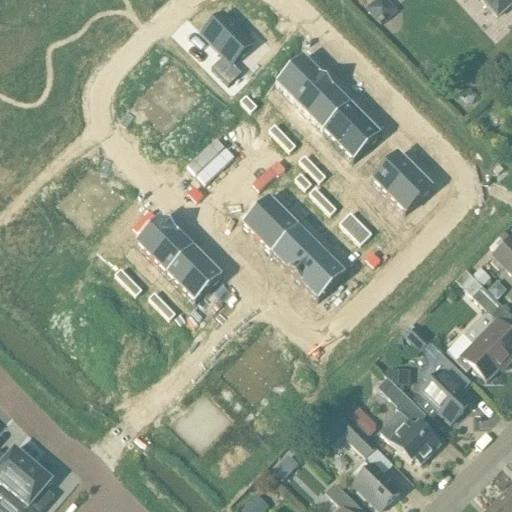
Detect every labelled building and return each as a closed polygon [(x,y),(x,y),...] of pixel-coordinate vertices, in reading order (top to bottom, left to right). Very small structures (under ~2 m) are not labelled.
[(384,0),(375,0),(363,11),(379,28),(396,13),(384,0)] [(511,0),(479,0),(497,20),(511,5),(511,0)] [(219,20),(197,41),(219,63),(207,75),(225,93),(238,80),(229,71),(249,50),(219,20)] [(292,106),(318,79),(302,63),(275,89),(292,106)] [(168,71),(151,88),(180,117),(197,100),(168,71)] [(306,120),(333,94),(318,79),(292,106),(306,120)] [(151,88),(133,106),(162,135),(180,117),(151,88)] [(460,101),(465,107),(472,105),(474,98),(469,92),(462,94),(460,101)] [(323,136),(349,110),(333,94),(306,120),(323,136)] [(255,112),(245,102),(239,108),(247,116),(249,118),(255,112)] [(337,151),(363,124),(349,110),(323,136),(337,151)] [(363,124),(337,151),(354,167),(380,141),(363,124)] [(284,141),(274,131),(268,137),(278,147),(284,141)] [(215,133),(205,143),(210,149),(221,139),(215,133)] [(294,151),(284,141),(278,147),(288,157),(294,151)] [(205,143),(195,153),(201,159),(210,149),(205,143)] [(388,202),(414,176),(398,159),(371,186),(388,202)] [(314,172),(304,162),(298,168),(308,178),(314,172)] [(308,178),(318,188),(324,182),(314,172),(308,178)] [(90,173),(73,191),(102,220),(120,203),(90,173)] [(414,176),(388,202),(405,219),(431,193),(414,176)] [(310,190),(300,180),(294,185),(304,196),(310,190)] [(73,191),(55,208),(85,238),(102,220),(73,191)] [(324,204),(315,194),(309,200),(319,210),(324,204)] [(268,204),(241,230),(256,245),(282,219),(268,204)] [(334,214),(329,209),(324,204),(319,210),(329,220),(334,214)] [(297,233),(282,219),(256,245),(270,259),(297,233)] [(361,229),(351,219),(345,225),(355,235),(361,229)] [(150,265),(177,239),(160,222),(134,249),(150,265)] [(355,235),(345,225),(339,231),(349,241),(355,235)] [(129,226),(118,236),(124,242),(134,232),(129,226)] [(370,239),(361,229),(355,235),(365,245),(370,239)] [(313,249),(297,233),(270,259),(286,276),(313,249)] [(26,236),(1,260),(13,272),(11,274),(22,286),(25,283),(39,297),(59,278),(62,281),(80,264),(50,235),(38,247),(26,236)] [(355,235),(349,241),(359,251),(365,245),(355,235)] [(118,236),(109,246),(114,252),(124,242),(118,236)] [(510,241),(504,236),(490,252),(495,256),(490,261),(511,281),(511,240),(511,239),(510,241)] [(165,280),(191,253),(177,239),(150,265),(165,280)] [(327,263),(313,249),(286,276),(301,290),(327,263)] [(179,294),(205,267),(191,253),(165,280),(179,294)] [(344,280),(327,263),(301,290),(317,307),(344,280)] [(194,309),(220,282),(205,267),(179,294),(194,309)] [(474,283),(481,290),(489,281),(480,271),(471,280),(474,283)] [(89,272),(74,286),(83,294),(98,280),(89,272)] [(125,291),(131,286),(121,276),(115,281),(125,291)] [(482,291),(481,290),(474,283),(463,294),(472,302),(482,291)] [(140,296),(131,286),(125,291),(134,301),(140,296)] [(487,295),(496,304),(505,295),(500,290),(493,290),(487,295)] [(486,316),(495,326),(497,324),(506,315),(482,291),(472,302),(486,316)] [(156,317),(162,311),(152,301),(146,307),(156,317)] [(156,317),(166,327),(172,321),(162,311),(156,317)] [(463,340),(446,356),(466,376),(471,371),(486,386),(508,364),(511,366),(511,364),(511,339),(497,324),(495,326),(473,349),(463,340)] [(431,346),(416,332),(404,344),(419,358),(431,346)] [(257,342),(240,359),(269,389),(287,371),(257,342)] [(240,359),(223,377),(252,406),(269,389),(240,359)] [(456,373),(441,359),(421,380),(430,389),(420,399),(419,397),(413,403),(432,422),(438,416),(450,428),(471,407),(447,383),(456,373)] [(393,390),(396,390),(396,374),(385,374),(385,381),(387,384),(393,390)] [(393,390),(387,384),(377,393),(397,413),(407,403),(393,390)] [(206,397),(192,411),(216,436),(230,422),(206,397)] [(346,419),(354,427),(364,417),(355,409),(346,419)] [(192,411),(177,425),(202,450),(216,436),(192,411)] [(313,412),(303,422),(308,428),(318,418),(313,412)] [(332,447),(349,430),(337,417),(320,434),(332,447)] [(380,437),(390,446),(411,468),(415,464),(420,470),(440,450),(418,429),(414,432),(399,417),(380,437)] [(370,439),(375,434),(376,428),(366,418),(357,427),(370,439)] [(303,422),(293,432),(298,438),(308,428),(303,422)] [(378,451),(353,427),(341,440),(365,464),(378,451)] [(32,470),(30,468),(14,454),(6,462),(0,457),(0,500),(3,503),(32,470)] [(290,478),(280,469),(272,477),(282,486),(290,478)] [(32,470),(3,503),(13,511),(32,511),(30,510),(50,485),(34,471),(34,472),(32,470)] [(384,511),(400,496),(373,470),(353,490),(375,511),(384,511)] [(350,511),(355,508),(335,488),(325,499),(338,511),(350,511)] [(511,511),(511,502),(506,497),(490,511),(511,511)] [(265,511),(267,511),(256,500),(244,511),(265,511)]
